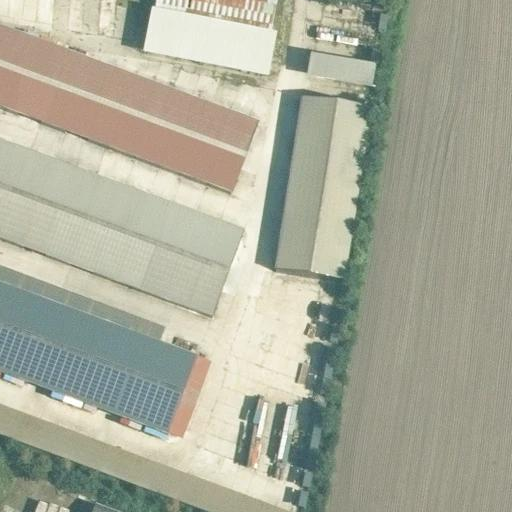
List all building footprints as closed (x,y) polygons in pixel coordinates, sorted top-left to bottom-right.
[(263,76),(276,0),(155,0),(146,55),(263,76)] [(254,124),(0,29),(0,109),(227,195),(254,124)] [(369,89),(373,66),(312,55),(305,94),(351,102),(354,86),(369,89)] [(297,97),(273,271),(344,281),(368,107),(297,97)] [(241,235),(0,144),(0,240),(210,319),(241,235)] [(195,356),(0,285),(0,375),(166,437),(195,356)] [(0,434),(28,444),(27,447),(66,460),(75,433),(0,407),(0,434)] [(91,478),(203,511),(300,511),(109,455),(113,440),(102,437),(99,450),(81,444),(77,460),(83,461),(85,455),(97,459),(91,478)] [(71,503),(66,511),(88,511),(90,510),(71,503)]
